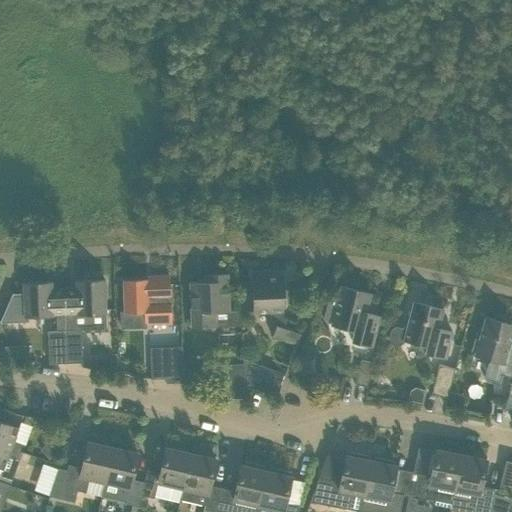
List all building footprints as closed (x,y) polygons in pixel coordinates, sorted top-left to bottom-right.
[(296,344),(299,334),(283,328),(286,319),(282,317),(282,306),(284,306),(283,275),(270,275),(269,272),(251,272),(252,312),(270,311),(270,324),(275,326),(272,335),(296,344)] [(227,274),(204,275),(204,282),(189,282),(191,328),(215,327),(214,312),(228,311),(227,274)] [(121,312),(122,328),(146,328),(146,324),(171,323),(169,276),(153,277),(153,280),(123,280),(124,312),(121,312)] [(76,293),(64,293),(66,363),(82,362),(81,333),(106,333),(105,314),(104,279),(76,280),(76,286),(76,293)] [(56,330),(47,331),(48,364),(66,363),(64,293),(51,294),(51,281),(23,282),(23,295),(11,296),(0,320),(0,323),(28,322),(28,317),(55,316),(56,330)] [(328,298),(322,318),(328,320),(331,321),(330,325),(354,331),(351,341),(371,347),(379,316),(365,313),(370,294),(340,286),(336,301),(328,298)] [(403,343),(403,341),(431,348),(430,354),(445,358),(452,332),(438,328),(443,310),(413,302),(406,326),(402,329),(396,327),(391,330),(389,340),(391,345),(398,346),(403,343)] [(475,340),(472,350),(475,351),(473,356),(488,360),(483,377),(499,381),(501,375),(511,377),(511,379),(503,409),(511,411),(511,341),(510,341),(511,334),(511,325),(485,317),(478,340),(475,340)] [(165,383),(183,383),(182,357),(150,358),(151,379),(165,378),(165,383)] [(242,364),(243,382),(278,393),(283,379),(264,372),(266,367),(242,359),(242,364)] [(354,384),(367,387),(373,363),(360,360),(354,384)] [(112,361),(95,362),(95,370),(100,371),(113,373),(112,361)] [(243,398),(243,382),(242,364),(226,364),(227,398),(243,398)] [(447,398),(454,369),(438,365),(431,394),(447,398)] [(16,434),(22,416),(0,407),(0,444),(20,452),(23,444),(15,441),(17,435),(16,434)] [(49,442),(40,450),(48,460),(58,452),(49,442)] [(68,465),(67,471),(58,469),(49,496),(74,502),(77,490),(86,492),(89,478),(104,482),(112,448),(87,442),(80,468),(69,465),(68,465)] [(0,481),(0,482),(10,485),(19,460),(17,459),(20,452),(0,444),(0,481)] [(112,448),(104,482),(105,482),(101,496),(126,502),(125,503),(132,505),(130,511),(137,511),(138,506),(141,495),(144,482),(131,480),(137,454),(112,448)] [(180,499),(190,453),(165,448),(159,474),(146,471),(144,482),(141,495),(154,498),(154,497),(179,503),(180,499)] [(413,496),(413,498),(417,499),(425,500),(426,498),(435,500),(435,504),(450,507),(451,504),(461,455),(435,450),(430,476),(417,473),(413,493),(413,496)] [(319,478),(310,501),(360,511),(364,495),(363,495),(370,465),(370,461),(367,460),(368,455),(350,452),(349,456),(345,456),(339,482),(329,480),(319,478)] [(182,488),(180,499),(205,505),(202,511),(216,511),(222,488),(209,485),(215,459),(190,453),(182,488)] [(461,455),(451,504),(452,504),(450,511),(457,511),(488,511),(489,508),(493,489),(481,486),(486,460),(461,455)] [(364,495),(360,511),(364,511),(399,511),(403,495),(390,492),(396,466),(391,465),(392,460),(374,457),(373,461),(370,461),(370,465),(363,495),(364,495)] [(511,489),(511,462),(505,460),(499,486),(511,489)] [(234,491),(222,488),(216,511),(256,511),(258,505),(266,471),(262,470),(264,466),(246,461),(245,466),(240,465),(234,491)] [(258,505),(256,511),(296,511),(299,506),(285,503),(291,477),(287,476),(288,471),(270,467),(269,472),(266,471),(258,505)] [(408,496),(404,511),(414,511),(416,505),(417,499),(413,498),(413,496),(408,496)]
